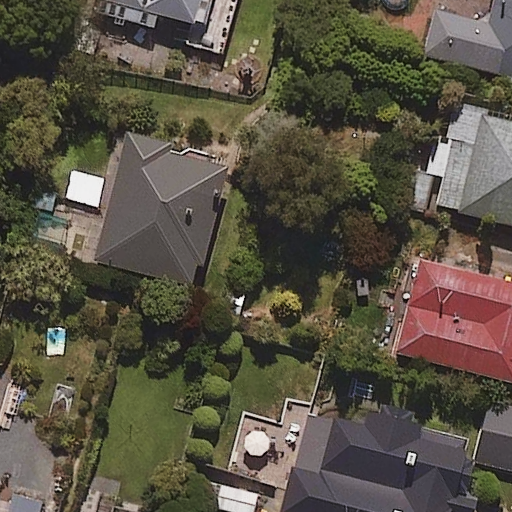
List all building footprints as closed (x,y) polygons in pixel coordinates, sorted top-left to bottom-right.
[(159,12),(197,23),(203,0),(86,0),(85,6),(155,26),(159,12)] [(511,0),(491,0),(485,23),(434,10),(423,53),(511,76),(511,0)] [(511,120),(448,104),(431,174),(444,177),(437,205),(511,224),(511,120)] [(121,130),(89,260),(197,287),(229,157),(121,130)] [(511,279),(415,256),(391,351),(511,381),(511,279)] [(511,406),(492,401),(477,461),(511,470),(511,406)] [(458,482),(471,436),(364,408),(359,425),(288,405),(283,424),(245,413),(229,472),(278,485),(271,511),(273,511),(471,511),(478,488),(458,482)]
